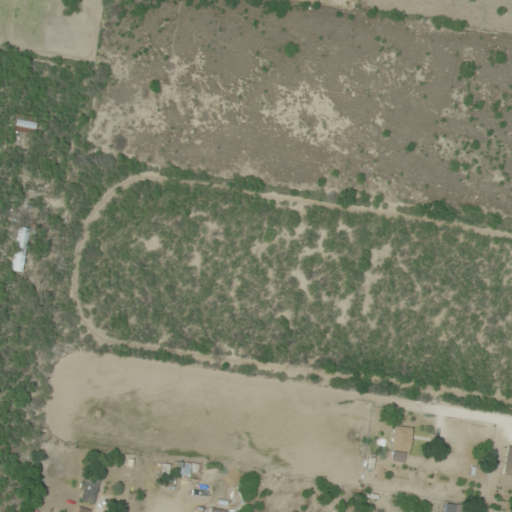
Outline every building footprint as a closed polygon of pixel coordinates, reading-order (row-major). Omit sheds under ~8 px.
[(34,123),(15,121),(14,132),(33,134),(34,123)] [(14,270),(22,272),(30,231),(22,230),(14,270)] [(390,460),(407,462),(411,428),(393,426),(390,460)] [(191,464),(176,462),(174,476),(188,478),(191,464)] [(77,499),(93,504),(100,481),(84,476),(77,499)]
